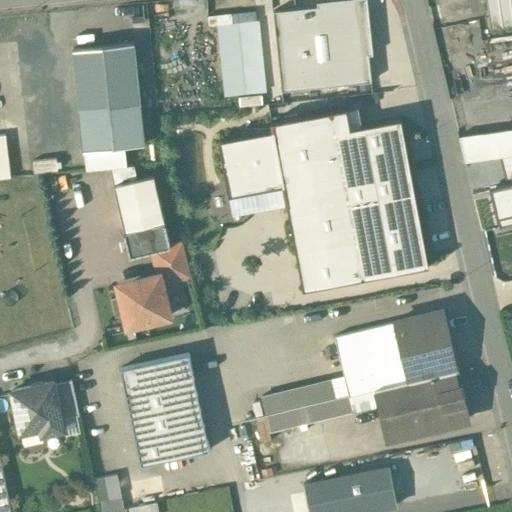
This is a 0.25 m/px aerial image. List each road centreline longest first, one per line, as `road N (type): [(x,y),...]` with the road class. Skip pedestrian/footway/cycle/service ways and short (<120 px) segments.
road 1 (residential): [(511,417),(412,0)]
road 2 (unknown): [(481,288),(310,322),(249,343),(228,382),(233,460)]
road 3 (unknown): [(88,324),(131,473),(158,478),(233,460)]
road 4 (unknown): [(354,511),(511,467)]
